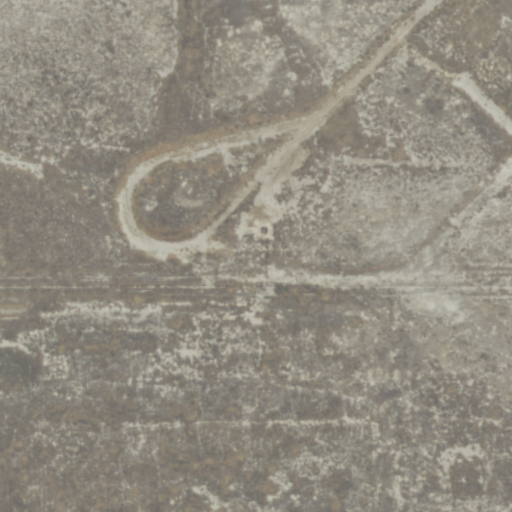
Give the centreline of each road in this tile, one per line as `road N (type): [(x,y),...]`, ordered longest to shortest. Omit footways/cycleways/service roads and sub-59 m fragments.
road 1 (track): [(208,238),(308,119),(155,159),(131,180),(124,217),(146,238),(208,238)]
road 2 (track): [(435,0),(308,119)]
